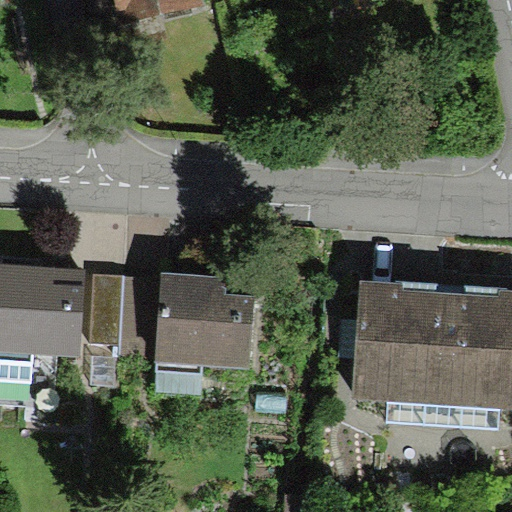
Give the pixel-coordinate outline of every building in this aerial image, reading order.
[(102,0),(110,32),(208,8),(206,0),(102,0)] [(0,264),(0,359),(32,362),(33,349),(78,352),(82,268),(47,266),(0,264)] [(161,272),(156,364),(250,368),(253,292),(230,291),(231,275),(206,274),(161,272)] [(126,278),(95,276),(89,344),(120,346),(126,278)] [(364,324),(359,394),(511,405),(511,289),(367,279),(364,324)]
